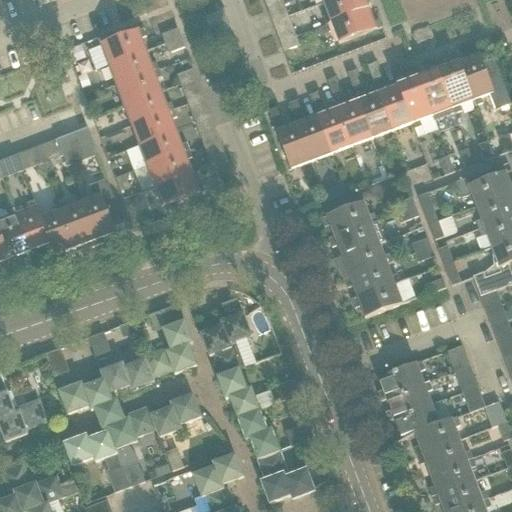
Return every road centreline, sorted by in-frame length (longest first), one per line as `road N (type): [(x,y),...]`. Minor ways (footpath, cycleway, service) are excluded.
road 1 (residential): [(252,274),(267,248),(214,96),(251,62),(227,0)]
road 2 (residential): [(367,511),(290,315),(252,274)]
road 3 (residential): [(252,274),(219,274),(125,304)]
road 4 (unclassified): [(125,304),(0,345)]
